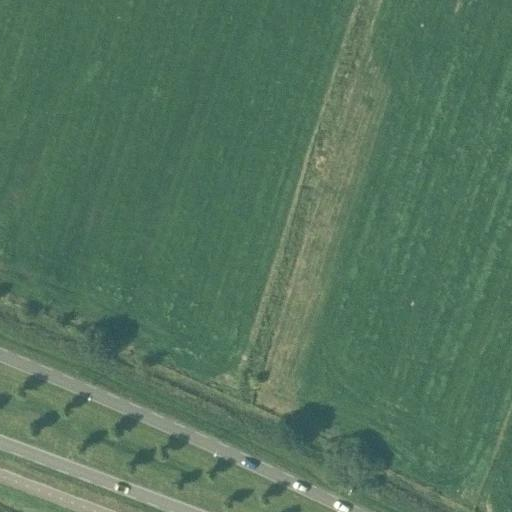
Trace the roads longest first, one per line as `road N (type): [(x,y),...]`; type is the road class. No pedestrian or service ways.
road 1 (primary): [(351,511),(0,357)]
road 2 (primary): [(0,441),(185,511)]
